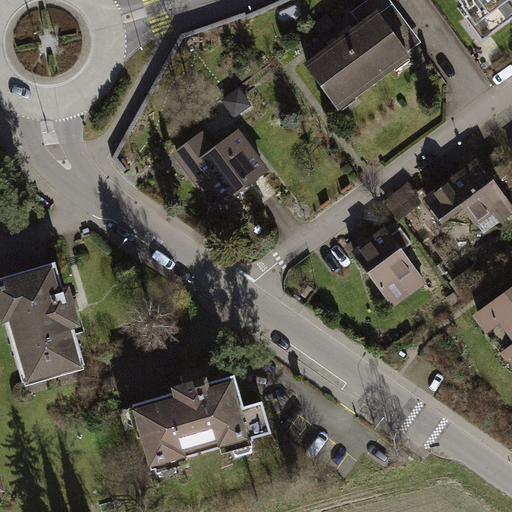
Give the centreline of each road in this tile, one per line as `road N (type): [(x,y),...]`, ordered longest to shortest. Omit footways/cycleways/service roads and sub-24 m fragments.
road 1 (residential): [(231,286),(511,83)]
road 2 (residential): [(231,286),(511,481)]
road 3 (residential): [(40,104),(47,141),(77,178),(231,286)]
